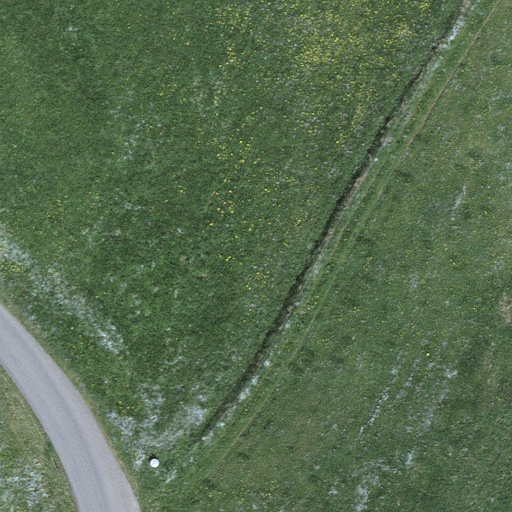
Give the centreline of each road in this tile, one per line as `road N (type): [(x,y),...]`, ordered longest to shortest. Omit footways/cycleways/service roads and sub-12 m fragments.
road 1 (track): [(473,0),(252,395),(141,511)]
road 2 (unclassified): [(103,511),(63,421),(0,335)]
